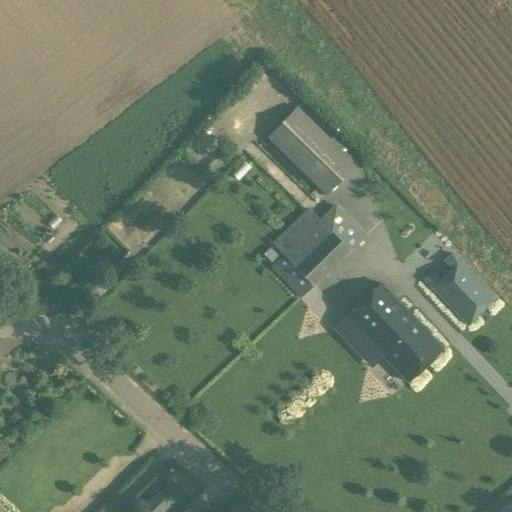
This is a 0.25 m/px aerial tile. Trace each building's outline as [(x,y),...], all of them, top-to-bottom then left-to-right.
[(325,197),(357,166),(365,157),(351,144),(343,152),(297,107),(266,139),(325,197)] [(261,251),(273,264),(269,268),(300,300),(366,235),(336,204),(319,220),(308,208),(276,238),(271,243),(270,242),(261,251)] [(432,273),(424,280),(466,325),(493,299),(451,254),(443,262),(450,270),(439,281),(432,273)] [(380,284),(345,317),(407,383),(442,350),(399,304),(380,284)] [(147,511),(164,511),(177,501),(163,485),(141,505),(147,511)]
